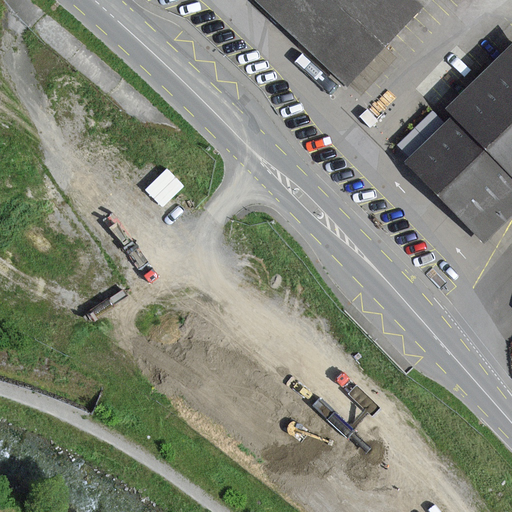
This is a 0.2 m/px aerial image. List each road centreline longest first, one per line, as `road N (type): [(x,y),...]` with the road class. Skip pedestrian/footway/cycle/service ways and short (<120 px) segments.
road 1 (primary): [(95,0),(309,203),(511,421)]
road 2 (unknown): [(184,244),(281,323),(461,511)]
road 3 (unknown): [(0,51),(83,172),(184,244)]
